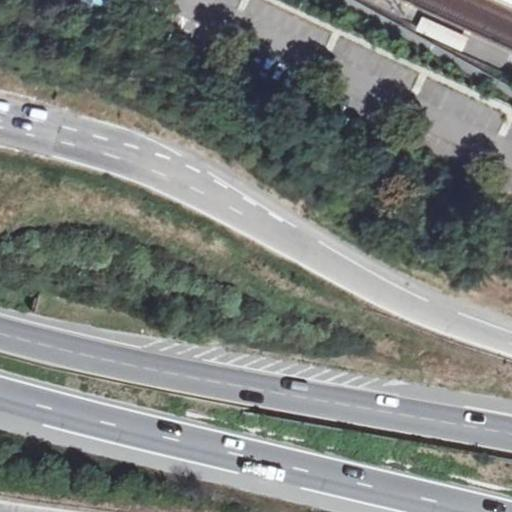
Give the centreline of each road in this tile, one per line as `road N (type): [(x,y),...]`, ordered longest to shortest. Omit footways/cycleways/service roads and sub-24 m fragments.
road 1 (trunk): [(511,345),(391,299),(150,168),(0,123)]
road 2 (trunk): [(511,433),(170,373),(0,332)]
road 3 (trunk): [(0,396),(468,511)]
